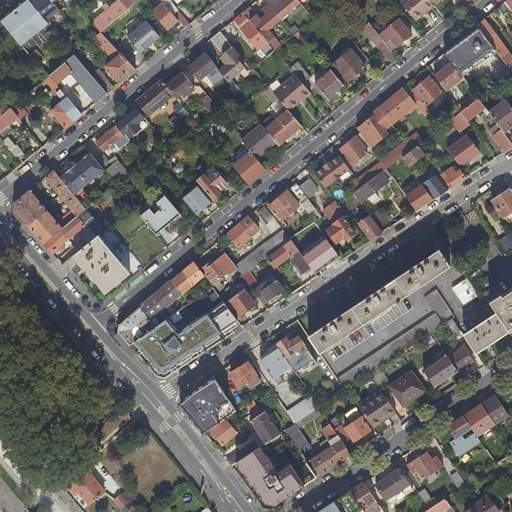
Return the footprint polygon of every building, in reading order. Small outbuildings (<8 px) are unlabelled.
[(39,11),(29,0),(24,0),(23,2),(18,5),(17,7),(15,8),(17,11),(12,16),(24,30),(42,15),(39,11)] [(29,0),(39,11),(42,15),(43,17),(52,10),(43,0),(29,0)] [(129,10),(120,0),(119,0),(93,22),(101,33),(102,32),(129,10)] [(120,0),(129,10),(140,0),(120,0)] [(161,0),(142,0),(152,11),(163,2),(161,0)] [(161,0),(163,2),(173,14),(178,10),(169,0),(161,0)] [(204,0),(190,0),(189,1),(194,8),(204,0)] [(284,0),(274,9),(281,18),(282,20),(289,14),(288,13),(301,2),(299,0),(284,0)] [(416,21),(434,6),(432,3),(429,0),(404,0),(401,3),(416,21)] [(243,12),(275,50),(281,45),(268,29),(281,18),(274,9),(269,4),(262,10),(267,15),(261,20),(250,7),(243,12)] [(275,50),(243,12),(235,19),(257,46),(258,45),(260,47),(254,52),(262,61),(267,57),(275,50)] [(124,27),(128,33),(148,20),(144,14),(124,27)] [(511,55),(485,18),(477,25),(508,66),(511,63),(511,55)] [(383,39),(392,50),(412,34),(399,19),(379,35),(381,37),(383,39)] [(159,36),(146,21),(127,38),(140,53),(159,36)] [(377,45),(378,44),(383,39),(381,37),(379,35),(369,22),(362,28),(377,45)] [(490,76),(496,86),(511,73),(511,70),(510,68),(508,66),(477,25),(474,27),(470,31),(461,38),(472,53),(480,47),(487,54),(480,60),(478,61),(490,76)] [(375,46),(377,45),(362,28),(361,29),(375,46)] [(214,37),(211,39),(224,54),(223,58),(228,63),(220,70),(228,81),(232,86),(231,88),(236,94),(240,90),(231,78),(244,67),(236,57),(239,54),(220,31),(214,37)] [(101,33),(96,37),(115,58),(105,66),(119,83),(121,81),(134,70),(102,32),(101,33)] [(461,38),(457,41),(468,56),(472,53),(461,38)] [(393,62),(398,58),(392,50),(383,39),(378,44),(393,62)] [(27,42),(22,46),(30,56),(35,51),(27,42)] [(349,45),(341,52),(344,56),(351,49),(349,45)] [(365,66),(370,63),(356,45),(351,49),(365,66)] [(451,47),(444,52),(451,61),(458,56),(451,47)] [(206,54),(213,62),(214,60),(204,48),(202,49),(206,54)] [(347,81),(365,66),(351,49),(344,56),(341,52),(335,56),(338,60),(333,64),(347,81)] [(44,61),(35,51),(30,56),(39,66),(44,61)] [(213,62),(206,54),(190,67),(200,79),(216,66),(213,62)] [(91,74),(75,55),(62,66),(60,67),(49,76),(56,85),(66,77),(75,88),(80,84),(95,103),(106,94),(100,85),(91,74)] [(435,76),(445,90),(463,77),(460,73),(458,71),(451,61),(449,63),(447,61),(442,65),(443,67),(442,68),(443,69),(435,76)] [(472,88),(490,76),(478,61),(460,73),(463,77),(472,88)] [(297,76),(303,84),(311,77),(300,64),(292,71),(297,76)] [(97,69),(91,74),(100,85),(106,80),(97,69)] [(335,91),(343,85),(331,70),(314,83),(328,100),(337,93),(335,91)] [(173,94),(177,99),(185,92),(188,94),(195,89),(192,86),(193,85),(183,73),(176,78),(173,81),(167,86),(173,94)] [(50,111),(65,128),(81,115),(68,99),(56,85),(49,76),(48,77),(45,79),(63,101),(50,111)] [(304,102),(312,95),(303,84),(297,76),(275,94),(279,99),(288,110),(289,111),(303,100),(304,102)] [(430,76),(413,89),(425,105),(443,91),(430,76)] [(147,115),(173,94),(167,86),(162,80),(149,91),(136,102),(147,115)] [(402,87),(415,104),(424,116),(430,111),(425,105),(413,89),(408,83),(402,87)] [(268,86),(263,90),(274,103),(279,99),(275,94),(268,86)] [(415,104),(402,87),(394,94),(367,116),(369,118),(357,128),(360,132),(368,143),(371,146),(387,133),(384,129),(415,104)] [(457,105),(461,111),(479,98),(474,92),(457,105)] [(75,94),(68,99),(81,115),(88,109),(75,94)] [(211,100),(207,95),(201,100),(210,112),(217,107),(211,100)] [(217,95),(211,100),(217,107),(221,112),(227,107),(217,95)] [(464,116),(467,120),(483,109),(486,114),(489,112),(488,111),(479,98),(461,111),(464,116)] [(288,110),(279,99),(274,103),(271,105),(280,117),(288,110)] [(498,124),(505,133),(511,127),(511,106),(507,100),(491,111),(490,110),(488,111),(489,112),(495,120),(498,124)] [(26,114),(17,103),(11,108),(19,119),(26,114)] [(190,115),(179,103),(174,108),(183,119),(190,115)] [(11,108),(3,115),(0,117),(0,131),(9,125),(15,120),(20,126),(23,124),(19,119),(11,108)] [(137,124),(144,118),(137,109),(117,125),(125,134),(127,132),(131,138),(137,133),(135,132),(140,128),(137,124)] [(271,116),(261,124),(262,125),(265,129),(276,142),(278,145),(302,126),(289,111),(288,110),(280,117),(275,121),(271,116)] [(459,132),(470,123),(467,120),(464,116),(461,111),(459,113),(450,120),(459,132)] [(490,129),(506,151),(510,149),(511,147),(511,142),(505,133),(498,124),(492,128),(490,129)] [(0,131),(0,137),(2,140),(14,131),(9,125),(0,131)] [(119,149),(130,140),(129,139),(125,134),(117,125),(97,142),(104,151),(109,148),(111,150),(117,146),(119,149)] [(251,152),(256,158),(276,142),(265,129),(262,125),(242,141),(251,152)] [(368,143),(360,132),(340,148),(352,164),(368,151),(364,147),(368,143)] [(417,132),(405,141),(411,150),(417,145),(419,144),(423,141),(417,132)] [(419,144),(423,151),(440,138),(439,137),(435,132),(423,141),(419,144)] [(459,164),(460,166),(463,164),(471,159),(469,157),(479,150),(468,134),(448,148),(448,149),(459,164)] [(4,144),(9,150),(10,150),(15,157),(21,152),(16,145),(14,147),(8,140),(5,143),(2,140),(0,137),(0,146),(1,147),(4,144)] [(411,150),(405,141),(380,159),(381,160),(383,163),(386,168),(390,165),(402,156),(411,150)] [(408,165),(425,153),(423,151),(419,144),(417,145),(411,150),(402,156),(408,165)] [(183,149),(180,146),(173,152),(176,155),(183,149)] [(265,169),(256,158),(251,152),(233,166),(239,173),(248,183),(258,175),(265,169)] [(90,153),(60,178),(74,195),(104,170),(90,153)] [(152,153),(146,158),(156,170),(162,165),(152,153)] [(117,182),(129,173),(118,160),(112,165),(103,155),(97,159),(106,170),(105,171),(116,183),(117,182)] [(315,173),(325,186),(349,168),(339,155),(330,162),(324,167),(315,173)] [(362,185),(368,181),(386,168),(383,163),(381,160),(357,179),(362,185)] [(415,174),(418,178),(429,170),(425,166),(415,174)] [(210,196),(213,200),(221,193),(219,191),(227,185),(222,178),(224,176),(219,170),(216,172),(213,167),(197,181),(210,196)] [(442,177),(450,187),(459,182),(466,177),(460,169),(459,171),(457,169),(455,170),(453,167),(441,175),(442,177)] [(63,218),(68,224),(86,209),(74,195),(60,178),(54,170),(44,178),(72,210),(63,218)] [(353,192),(360,202),(368,196),(374,191),(389,180),(388,179),(392,176),(388,170),(370,183),(368,181),(362,185),(356,190),(353,192)] [(423,184),(433,199),(442,193),(448,189),(437,174),(423,184)] [(349,182),(356,190),(362,185),(357,179),(356,177),(349,182)] [(299,186),(308,198),(319,190),(309,178),(299,186)] [(299,186),(296,182),(290,188),(310,212),(311,211),(313,213),(318,219),(321,216),(315,208),(308,198),(299,186)] [(406,196),(416,210),(424,205),(429,201),(433,199),(423,184),(418,187),(406,196)] [(214,204),(199,186),(183,199),(196,214),(205,206),(207,209),(214,204)] [(503,217),(511,211),(511,190),(510,188),(492,200),(503,217)] [(44,244),(61,230),(63,229),(30,190),(16,202),(15,210),(23,220),(37,236),(44,244)] [(299,206),(286,190),(269,205),(281,220),(299,206)] [(374,191),(368,196),(371,202),(378,197),(374,191)] [(141,216),(156,234),(180,214),(165,196),(156,203),(161,208),(154,214),(149,209),(141,216)] [(343,215),(346,213),(339,202),(338,203),(335,200),(323,209),(334,224),(326,229),(334,240),(335,239),(336,242),(343,237),(345,240),(356,233),(343,215)] [(79,233),(87,244),(95,237),(87,227),(89,225),(95,220),(94,220),(92,218),(99,212),(92,203),(87,208),(86,209),(68,224),(63,229),(61,230),(70,241),(79,233)] [(272,216),(265,206),(259,210),(266,220),(272,216)] [(380,208),(370,215),(379,228),(389,221),(380,208)] [(101,214),(99,212),(92,218),(94,220),(101,214)] [(359,223),(371,240),(375,237),(382,232),(379,228),(370,215),(359,223)] [(234,228),(226,234),(232,242),(234,240),(239,246),(250,237),(258,229),(248,216),(245,219),(234,228)] [(95,237),(97,235),(89,225),(87,227),(95,237)] [(243,275),(249,270),(266,258),(290,240),(283,229),(235,265),(237,267),(243,275)] [(53,255),(70,241),(61,230),(44,244),(51,253),(52,253),(53,255)] [(511,247),(511,234),(511,233),(498,241),(505,252),(511,247)] [(87,244),(74,255),(105,293),(130,273),(99,235),(97,235),(95,237),(87,244)] [(266,258),(273,266),(290,253),(305,274),(312,269),(311,267),(290,240),(266,258)] [(439,249),(309,336),(319,353),(397,301),(398,304),(401,302),(400,300),(450,266),(439,249)] [(230,273),(237,267),(235,265),(233,262),(226,253),(213,264),(211,261),(202,269),(213,283),(228,271),(230,273)] [(183,271),(193,285),(205,275),(194,261),(193,262),(188,266),(183,271)] [(243,275),(264,303),(283,290),(277,280),(264,289),(261,285),(260,286),(249,270),(243,275)] [(182,294),(193,285),(183,271),(177,275),(171,280),(181,293),(182,294)] [(149,319),(181,293),(171,280),(168,282),(147,301),(140,307),(149,319)] [(476,296),(465,280),(452,288),(463,304),(476,296)] [(211,293),(208,289),(201,294),(195,298),(197,302),(211,293)] [(227,305),(238,319),(245,314),(244,312),(249,309),(251,309),(256,305),(256,303),(245,289),(226,303),(227,305)] [(338,379),(345,390),(347,389),(370,374),(380,367),(424,337),(432,333),(443,325),(453,319),(454,318),(436,290),(425,297),(436,314),(338,379)] [(485,296),(485,297),(496,313),(508,331),(509,333),(511,330),(511,290),(502,297),(498,291),(493,294),(492,292),(485,296)] [(225,303),(218,294),(212,298),(219,307),(225,303)] [(231,334),(243,326),(238,319),(227,305),(209,318),(190,332),(184,336),(189,343),(195,338),(198,343),(216,330),(222,340),(225,337),(231,334)] [(143,324),(149,319),(140,307),(139,307),(119,324),(118,331),(130,345),(144,335),(149,331),(143,324)] [(184,323),(190,332),(209,318),(206,314),(202,317),(199,312),(193,317),(191,315),(183,320),(185,323),(184,323)] [(508,331),(496,313),(463,335),(475,353),(508,331)] [(155,326),(165,319),(162,314),(152,321),(155,326)] [(460,330),(453,319),(443,325),(451,336),(460,330)] [(127,347),(130,345),(118,331),(115,333),(123,342),(127,347)] [(432,333),(424,337),(431,348),(439,343),(432,333)] [(148,341),(144,335),(130,345),(135,351),(148,341)] [(286,337),(277,343),(280,348),(292,366),(295,371),(314,359),(299,336),(289,342),(286,337)] [(447,355),(457,371),(473,361),(464,347),(450,356),(449,353),(447,355)] [(292,366),(280,348),(261,360),(274,379),(275,378),(277,380),(282,377),(281,374),(292,366)] [(167,357),(163,351),(151,360),(155,366),(167,357)] [(434,387),(457,371),(447,355),(446,354),(423,370),(434,387)] [(317,363),(314,359),(295,371),(299,377),(312,369),(311,367),(317,363)] [(232,372),(235,377),(241,386),(247,382),(250,388),(261,381),(248,361),(232,372)] [(380,367),(370,374),(380,388),(389,382),(380,367)] [(419,395),(426,390),(412,369),(389,385),(403,406),(409,401),(408,399),(418,393),(419,395)] [(241,386),(235,377),(232,379),(238,388),(241,386)] [(208,384),(199,390),(212,410),(220,422),(226,418),(236,411),(216,378),(208,384)] [(212,410),(199,390),(196,386),(184,394),(182,401),(180,403),(191,416),(193,418),(204,432),(210,429),(220,422),(212,410)] [(381,390),(358,406),(371,426),(385,416),(387,418),(396,412),(381,390)] [(483,403),(496,423),(509,414),(496,394),(490,398),(483,403)] [(297,422),(319,407),(317,404),(312,396),(287,412),(295,424),(297,422)] [(253,400),(249,403),(254,411),(259,408),(253,400)] [(478,435),(496,423),(483,403),(474,409),(471,411),(477,419),(470,424),(473,428),(476,433),(478,435)] [(287,412),(284,409),(278,413),(288,428),(295,424),(287,412)] [(372,430),(361,415),(357,409),(347,416),(351,422),(344,427),(354,442),(372,430)] [(255,440),(226,459),(231,464),(231,465),(246,456),(248,455),(254,451),(280,434),(265,411),(250,421),(257,431),(252,434),(255,440)] [(463,434),(473,428),(470,424),(464,415),(452,424),(448,426),(456,437),(450,441),(460,456),(482,441),(478,435),(476,433),(466,440),(463,434)] [(335,417),(329,421),(330,423),(350,454),(352,453),(357,450),(335,417)] [(226,418),(220,422),(210,429),(223,445),(237,432),(226,418)] [(301,453),(302,454),(307,451),(294,430),(299,427),(299,426),(297,422),(295,424),(288,428),(286,430),(301,453)] [(307,462),(317,476),(337,463),(350,454),(330,423),(321,429),(328,439),(319,445),(323,451),(307,462)] [(509,456),(510,456),(500,441),(488,450),(498,464),(509,456)] [(257,456),(254,451),(248,455),(246,456),(231,465),(239,475),(249,488),(276,470),(268,459),(255,468),(250,462),(257,456)] [(444,466),(438,456),(433,460),(428,452),(408,465),(415,474),(419,471),(424,479),(444,466)] [(276,470),(249,488),(256,498),(266,510),(284,498),(273,482),(283,476),(294,492),(317,476),(307,462),(302,454),(301,453),(276,470)] [(387,499),(410,484),(400,469),(377,484),(387,499)] [(73,485),(89,504),(104,491),(88,472),(73,485)] [(460,489),(467,484),(459,472),(451,477),(460,489)] [(378,501),(364,482),(358,486),(351,490),(333,503),(326,507),(319,511),(359,511),(364,509),(364,510),(378,501)] [(426,489),(420,493),(431,508),(440,503),(436,498),(433,500),(426,489)] [(446,498),(448,497),(445,492),(436,498),(440,503),(446,498)] [(495,511),(499,510),(486,492),(463,509),(465,511),(495,511)] [(114,500),(121,509),(128,504),(120,494),(114,500)] [(431,508),(425,511),(456,511),(446,498),(440,503),(431,508)]
